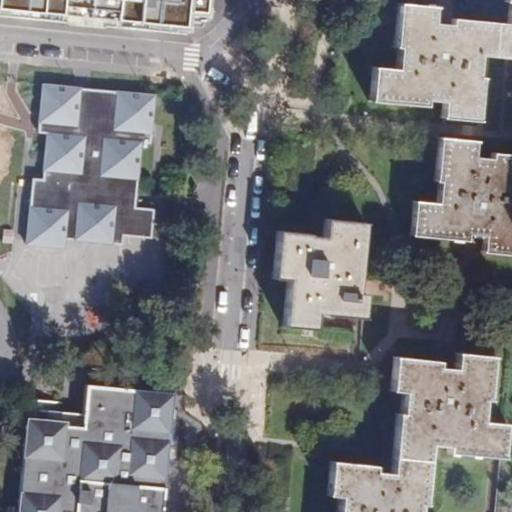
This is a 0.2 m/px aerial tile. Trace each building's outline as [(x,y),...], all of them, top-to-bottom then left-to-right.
[(0,0),(0,8),(201,28),(203,0),(0,0)] [(511,0),(504,0),(504,2),(509,3),(507,24),(451,18),(450,25),(432,23),(434,8),(398,4),(394,48),(398,49),(396,72),(373,70),(370,102),(425,107),(426,101),(442,103),(440,118),(478,121),(482,79),(477,79),(479,55),(499,57),(511,58),(511,0)] [(79,92),(42,89),(38,126),(38,134),(47,135),(43,173),(42,180),(32,179),(30,207),(27,246),(64,249),(65,241),(74,242),(111,245),(121,246),(122,237),(150,240),(153,211),(133,209),(136,181),(139,143),(148,144),(149,137),(153,99),(114,95),(79,92)] [(475,142),(439,139),(435,183),(440,183),(438,204),(415,202),(412,236),(467,241),(468,235),(485,236),(484,253),(511,255),(511,156),(492,154),(491,160),(474,158),(475,142)] [(364,224),(324,221),(323,239),(308,238),(309,235),(277,232),(273,280),(288,281),(284,327),(316,330),(317,314),(328,315),(328,316),(363,319),(365,295),(358,295),(359,286),(364,224)] [(88,329),(74,334),(79,346),(92,341),(88,329)] [(439,363),(396,359),(393,392),(405,393),(404,415),(399,415),(394,475),(376,473),(376,468),(332,464),(330,496),(342,497),(341,511),(421,511),(422,504),(427,505),(431,459),(432,446),(450,448),(449,454),(488,457),(504,458),(507,425),(484,423),(486,401),(490,401),(494,357),(458,354),(457,370),(439,369),(439,363)] [(163,511),(174,398),(98,391),(88,390),(84,430),(67,428),(68,417),(39,414),(39,423),(27,422),(19,511),(163,511)] [(29,401),(18,400),(16,421),(27,422),(29,401)]
